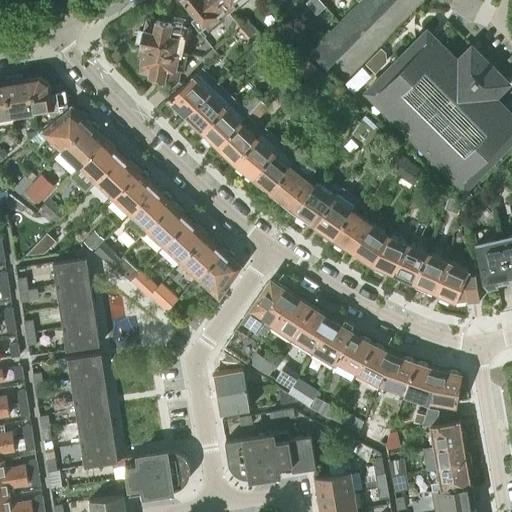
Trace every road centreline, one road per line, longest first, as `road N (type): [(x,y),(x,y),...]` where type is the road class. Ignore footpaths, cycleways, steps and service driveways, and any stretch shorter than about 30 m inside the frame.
road 1 (residential): [(57,46),(267,256)]
road 2 (residential): [(267,256),(379,325),(474,347)]
road 3 (residential): [(474,347),(504,511)]
road 4 (residential): [(199,397),(200,358),(267,256)]
